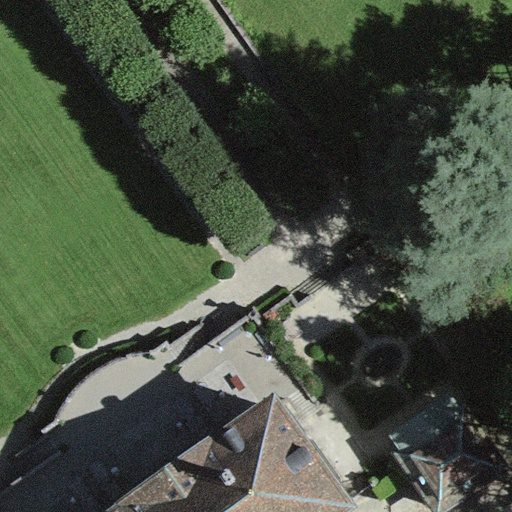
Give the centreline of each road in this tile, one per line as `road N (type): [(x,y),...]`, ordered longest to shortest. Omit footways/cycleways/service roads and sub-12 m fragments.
road 1 (track): [(121,0),(301,250),(232,299),(90,347),(55,381),(0,464)]
road 2 (track): [(27,511),(381,262),(456,373),(358,441)]
road 3 (track): [(404,511),(256,282),(52,0)]
road 4 (track): [(205,0),(355,212),(301,250)]
road 5 (track): [(331,294),(365,341),(398,342),(422,325)]
